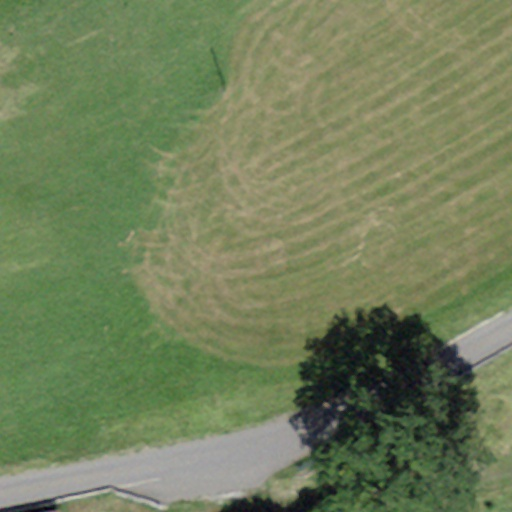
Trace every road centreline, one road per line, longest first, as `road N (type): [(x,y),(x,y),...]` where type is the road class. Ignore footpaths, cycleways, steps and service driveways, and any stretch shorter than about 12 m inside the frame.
road 1 (unclassified): [(511,324),(320,424),(0,494)]
road 2 (track): [(511,493),(485,504),(383,511)]
road 3 (track): [(317,511),(250,497),(221,449)]
